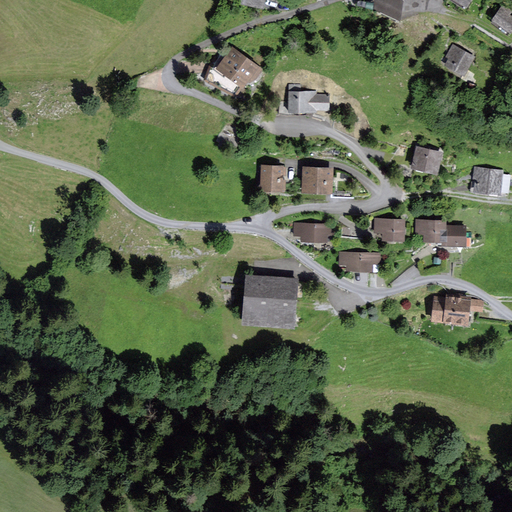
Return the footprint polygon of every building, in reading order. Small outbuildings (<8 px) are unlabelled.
[(494,19),(511,31),(511,29),(511,17),(508,15),(511,11),(504,5),(494,19)] [(507,35),(511,31),(494,19),(491,23),(507,35)] [(326,53),(335,54),(336,42),(328,44),(326,53)] [(450,59),(447,64),(464,74),(473,57),(453,46),(448,54),(452,56),(450,59)] [(226,59),(219,54),(213,62),(217,66),(209,78),(236,93),(248,76),(253,79),(260,69),(233,49),(226,59)] [(236,93),(209,78),(217,66),(213,62),(206,79),(235,95),(236,93)] [(289,102),(280,101),(279,115),(288,116),(307,115),(312,117),(313,111),(316,111),(317,109),(329,110),(329,95),(316,95),(316,92),(300,91),(300,85),(290,85),(289,102)] [(244,132),(225,123),(214,144),(234,153),(244,132)] [(436,171),(440,153),(418,148),(414,166),(436,171)] [(284,189),(285,168),(264,167),(263,188),(267,188),(277,189),(284,189)] [(331,170),(305,169),(304,190),(330,191),(331,170)] [(475,177),(478,178),(477,180),(476,189),(499,192),(501,174),(501,172),(476,169),(475,177)] [(498,197),(508,195),(511,175),(501,174),(499,192),(476,189),(477,180),(472,181),(470,192),(475,194),(498,197)] [(375,231),(384,232),(384,239),(403,239),(403,221),(376,220),(375,231)] [(443,240),(444,240),(444,226),(444,222),(417,221),(417,233),(425,233),(425,240),(438,240),(443,240)] [(326,240),(326,233),(334,233),(334,225),(294,224),(294,229),(303,229),(303,234),(303,240),(326,240)] [(465,227),(444,226),(444,240),(443,240),(443,244),(464,244),(464,239),(465,227)] [(438,246),(467,247),(467,239),(464,239),(464,244),(443,244),(443,240),(438,240),(438,246)] [(371,262),(380,262),(380,254),(340,253),(340,268),(371,269),(371,262)] [(450,262),(440,261),(439,272),(449,272),(450,262)] [(242,318),(295,322),(298,282),(233,277),(232,287),(245,288),(242,318)] [(446,319),(467,322),(468,309),(469,300),(469,299),(461,298),(461,295),(456,294),(456,298),(448,297),(448,301),(445,301),(445,299),(435,298),(433,319),(446,321),(446,319)] [(468,309),(483,311),(484,301),(469,300),(468,309)] [(242,324),(295,328),(295,322),(242,318),(242,324)]
